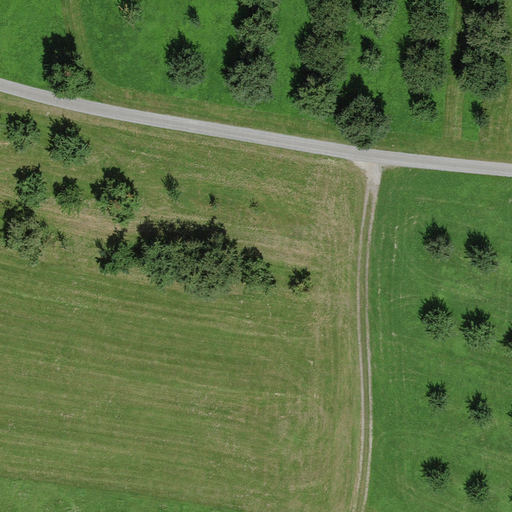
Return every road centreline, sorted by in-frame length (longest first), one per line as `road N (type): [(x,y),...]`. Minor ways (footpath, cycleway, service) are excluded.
road 1 (track): [(511,174),(76,108),(0,85)]
road 2 (track): [(365,511),(368,235),(384,159)]
